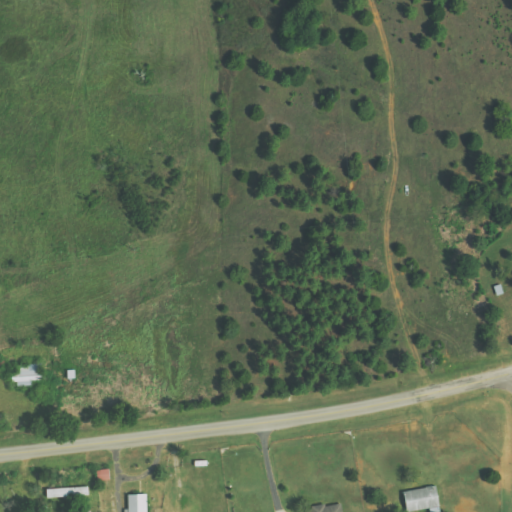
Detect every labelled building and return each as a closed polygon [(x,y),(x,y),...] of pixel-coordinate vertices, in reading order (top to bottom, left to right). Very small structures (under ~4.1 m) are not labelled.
[(13,382),(41,381),(40,364),(12,365),(13,382)] [(402,492),(405,511),(409,511),(439,507),(435,486),(402,492)] [(77,497),(88,496),(88,487),(50,489),(51,500),(77,498),(77,497)] [(127,495),(127,511),(146,511),(146,495),(127,495)] [(305,510),(305,511),(342,511),(340,502),(305,510)]
